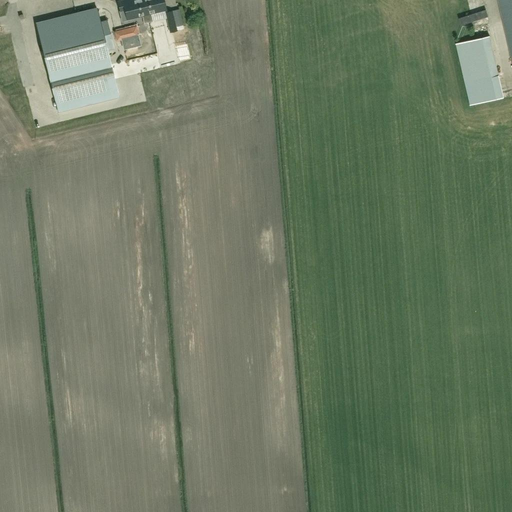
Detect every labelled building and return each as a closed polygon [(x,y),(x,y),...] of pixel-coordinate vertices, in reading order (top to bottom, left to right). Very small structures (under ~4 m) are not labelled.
[(120,12),(125,11),(127,20),(142,16),(144,23),(148,22),(142,0),(130,0),(118,3),(120,12)] [(142,0),(148,22),(153,21),(151,14),(166,10),(163,0),(142,0)] [(511,0),(499,0),(511,51),(511,0)] [(152,37),(127,43),(114,47),(107,20),(101,22),(98,10),(37,25),(46,63),(58,111),(138,92),(164,85),(156,50),(152,37)] [(176,26),(172,11),(165,13),(170,33),(177,31),(176,26)] [(135,20),(114,27),(117,38),(139,32),(135,20)] [(504,98),(490,37),(456,44),(471,105),(504,98)] [(20,70),(0,75),(0,88),(23,82),(20,70)]
